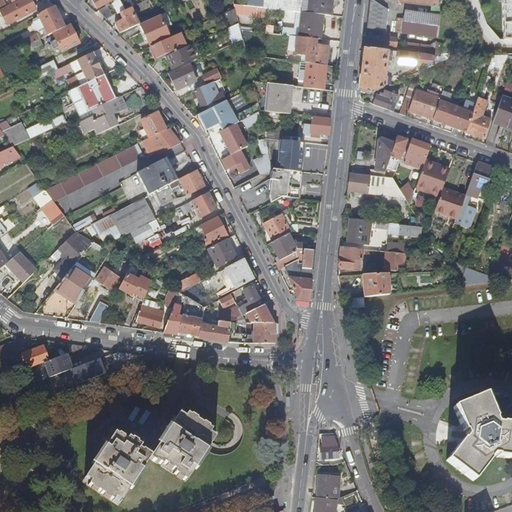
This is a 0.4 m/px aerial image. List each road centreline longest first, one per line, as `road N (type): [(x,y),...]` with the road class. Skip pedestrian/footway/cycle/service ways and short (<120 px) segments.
road 1 (residential): [(317,367),(310,328),(288,311),(200,139),(65,1)]
road 2 (residential): [(0,312),(54,334),(317,367)]
road 3 (tertiary): [(342,107),(317,367)]
road 4 (residential): [(511,163),(342,107)]
road 5 (residential): [(317,367),(380,511)]
road 6 (tertiary): [(317,367),(297,511)]
road 7 (unknown): [(303,468),(178,511)]
road 8 (unknown): [(199,353),(196,390),(239,423),(236,441),(214,446)]
